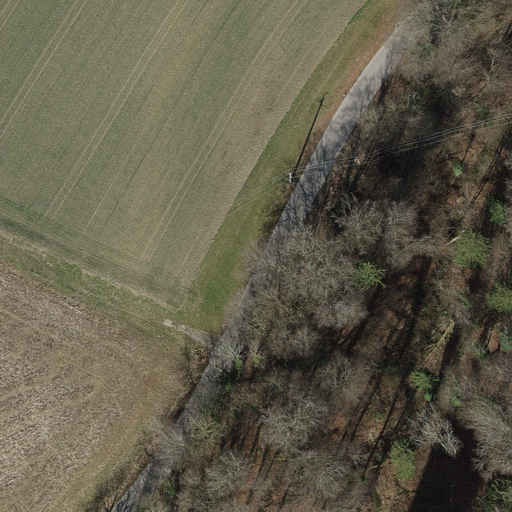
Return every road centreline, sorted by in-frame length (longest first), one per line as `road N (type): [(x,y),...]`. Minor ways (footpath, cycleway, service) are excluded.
road 1 (tertiary): [(447,0),(351,121),(170,458),(124,511)]
road 2 (track): [(0,238),(225,354)]
